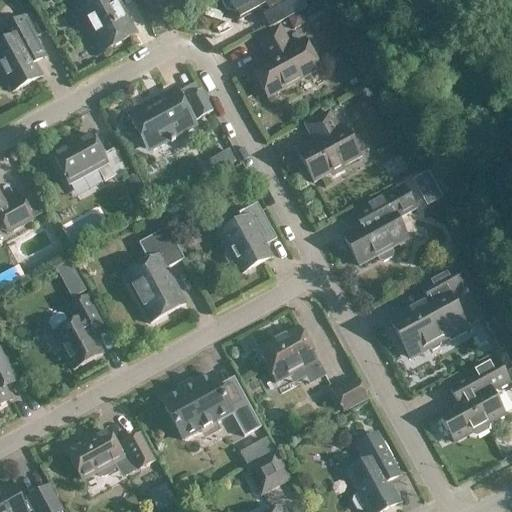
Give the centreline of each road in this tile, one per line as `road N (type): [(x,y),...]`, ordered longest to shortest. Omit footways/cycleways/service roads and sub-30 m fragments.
road 1 (residential): [(318,278),(200,55),(167,54),(0,146)]
road 2 (residential): [(0,452),(318,278)]
road 3 (residential): [(449,511),(318,278)]
